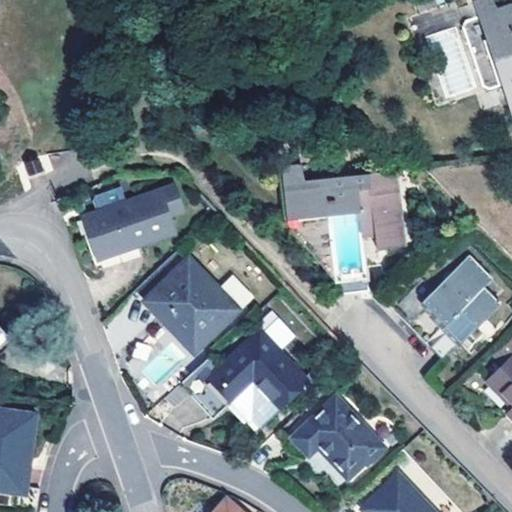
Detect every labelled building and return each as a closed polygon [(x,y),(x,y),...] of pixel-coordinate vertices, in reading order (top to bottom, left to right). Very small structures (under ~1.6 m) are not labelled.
[(490,0),(475,0),(511,134),(511,1),(492,6),(490,0)] [(435,97),(468,94),(461,28),(428,32),(435,97)] [(157,98),(178,95),(176,76),(154,79),(157,98)] [(36,157),(22,165),(28,177),(43,168),(36,157)] [(340,296),(372,292),(365,234),(374,234),(377,249),(403,246),(395,172),(307,182),(289,184),(291,202),(297,201),(300,221),(330,218),(340,296)] [(171,186),(82,216),(96,255),(135,242),(136,244),(171,232),(166,215),(179,210),(171,186)] [(297,201),(291,202),(293,221),(300,221),(297,201)] [(185,228),(179,210),(166,215),(171,232),(185,228)] [(96,255),(82,216),(76,218),(93,269),(139,253),(136,244),(135,242),(96,255)] [(300,221),(293,221),(340,296),(330,218),(300,221)] [(165,313),(198,346),(235,310),(176,250),(133,291),(160,318),(165,313)] [(469,255),(421,303),(449,332),(446,336),(451,341),(438,354),(448,366),(505,311),(483,287),(491,278),(469,255)] [(165,313),(160,318),(192,351),(198,346),(165,313)] [(0,351),(14,339),(0,322),(0,351)] [(258,330),(211,375),(232,397),(228,401),(255,429),(306,381),(258,330)] [(511,394),(511,406),(511,408),(511,409),(511,356),(494,373),(511,394)] [(511,394),(494,373),(490,377),(511,402),(511,394)] [(207,379),(228,401),(232,397),(211,375),(207,379)] [(324,453),(346,476),(364,459),(366,461),(382,446),(334,395),(291,436),(305,451),(306,453),(315,444),(319,441),(328,449),(324,453)] [(38,409),(0,404),(0,486),(27,490),(38,409)] [(300,456),(305,451),(291,436),(285,441),(300,456)] [(315,444),(324,453),(328,449),(319,441),(315,444)] [(432,511),(396,473),(360,507),(364,511),(432,511)] [(238,511),(225,500),(213,511),(238,511)]
